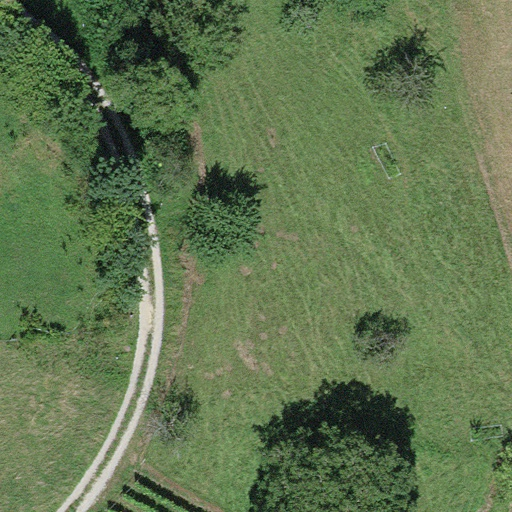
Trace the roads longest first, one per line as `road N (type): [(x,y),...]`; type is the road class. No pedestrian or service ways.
road 1 (track): [(137,220),(145,253),(145,371),(110,460),(74,511)]
road 2 (track): [(0,14),(101,119),(137,220)]
